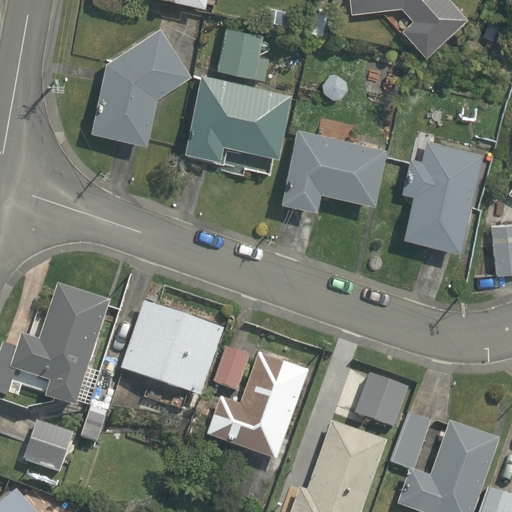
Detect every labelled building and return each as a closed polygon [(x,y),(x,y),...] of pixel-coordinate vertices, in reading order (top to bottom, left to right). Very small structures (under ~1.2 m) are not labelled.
[(468,20),(449,0),(345,0),(348,19),(401,12),(411,22),(398,34),(424,62),(468,20)] [(159,26),(101,63),(87,136),(147,148),(156,102),(193,77),(159,26)] [(273,46),(224,35),(216,72),(264,83),(273,46)] [(374,71),(356,69),(353,94),(388,98),(392,67),(374,65),(374,71)] [(337,72),(333,71),(330,71),(326,72),(323,73),(321,75),(318,78),(317,81),(316,85),(316,88),(317,91),(318,95),(320,97),(323,99),(326,101),(329,102),(333,102),(336,101),(339,100),(342,98),(344,95),(346,92),(347,89),(347,85),(346,82),(344,79),(342,76),(340,74),(337,72)] [(203,78),(184,159),(219,167),(222,153),(273,164),(288,97),(203,78)] [(320,199),(374,209),(385,145),(291,128),(276,209),(317,217),(320,199)] [(401,248),(464,258),(472,213),(479,214),(488,158),(416,147),(414,163),(405,162),(400,197),(408,199),(401,248)] [(511,223),(488,225),(492,278),(511,276),(511,223)] [(122,306),(60,281),(35,342),(27,339),(21,355),(6,348),(0,362),(0,401),(2,403),(15,371),(56,387),(48,405),(77,417),(122,306)] [(232,328),(150,300),(122,382),(203,410),(232,328)] [(244,355),(232,351),(220,387),(232,391),(244,355)] [(308,372),(264,355),(242,411),(221,403),(205,445),(270,471),(308,372)] [(410,386),(369,374),(356,422),(397,434),(410,386)] [(95,445),(106,411),(94,407),(82,441),(95,445)] [(423,418),(410,414),(392,468),(405,473),(423,418)] [(78,431),(42,419),(25,470),(61,482),(78,431)] [(366,511),(391,447),(322,421),(287,511),(366,511)] [(439,477),(413,470),(401,511),(470,511),(489,443),(451,433),(439,477)] [(511,511),(511,492),(489,484),(479,511),(511,511)] [(36,511),(20,493),(0,506),(0,511),(36,511)]
